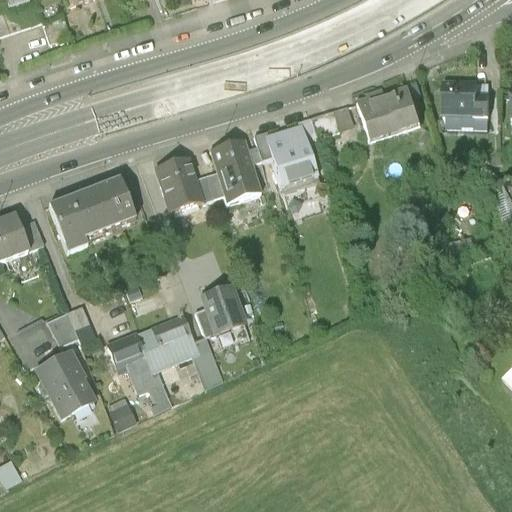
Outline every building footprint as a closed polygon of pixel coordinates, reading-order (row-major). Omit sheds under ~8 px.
[(0,14),(0,37),(41,23),(49,46),(71,38),(63,15),(44,22),(37,2),(0,14)] [(441,89),(441,123),(486,123),(487,100),(474,100),(474,89),(441,89)] [(408,94),(354,111),(366,149),(420,132),(408,94)] [(297,130),(299,135),(304,151),(351,136),(345,116),(297,130)] [(314,184),(304,151),(299,135),(265,145),(272,165),(281,194),(314,184)] [(255,156),(246,159),(250,172),(272,165),(265,145),(264,141),(252,144),(255,156)] [(208,158),(216,182),(222,202),(225,211),(259,200),(250,172),(246,159),(242,148),(208,158)] [(167,220),(202,209),(195,188),(188,167),(154,177),(167,220)] [(216,182),(195,188),(202,209),(222,202),(216,182)] [(129,215),(117,185),(46,213),(65,260),(84,253),(81,246),(118,232),(133,226),(129,215)] [(511,189),(494,195),(498,206),(495,206),(498,214),(500,213),(507,234),(511,232),(511,189)] [(139,211),(129,215),(133,226),(118,232),(120,239),(146,229),(139,211)] [(19,233),(14,220),(0,224),(0,267),(28,257),(19,233)] [(33,228),(19,233),(28,257),(42,252),(33,228)] [(248,328),(233,290),(201,303),(206,315),(216,341),(248,328)] [(83,312),(48,327),(66,362),(71,359),(83,354),(81,349),(97,344),(83,312)] [(206,344),(216,341),(206,315),(195,319),(205,345),(206,344)] [(137,339),(138,341),(152,379),(176,370),(193,364),(199,362),(194,349),(183,321),(137,339)] [(181,384),(176,370),(152,379),(138,341),(109,353),(119,379),(129,375),(138,400),(149,396),(155,411),(151,413),(154,420),(172,414),(163,391),(181,384)] [(205,345),(194,349),(199,362),(193,364),(205,397),(223,388),(206,344),(205,345)] [(83,382),(71,359),(66,362),(38,376),(63,425),(93,409),(80,384),(83,382)] [(511,381),(503,391),(511,400),(511,381)] [(137,429),(125,405),(107,413),(115,438),(137,429)] [(23,486),(11,466),(0,472),(0,481),(8,495),(23,486)]
